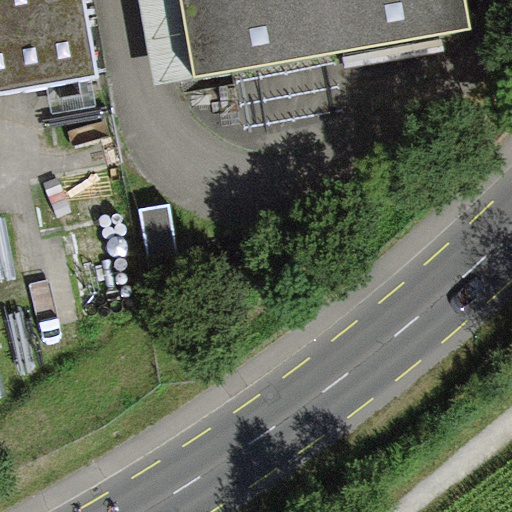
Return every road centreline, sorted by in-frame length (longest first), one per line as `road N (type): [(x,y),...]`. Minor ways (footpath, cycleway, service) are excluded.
road 1 (unknown): [(125,0),(154,139),(177,165),(207,181),(254,189),(312,180),(366,153),(476,63),(511,21)]
road 2 (secondary): [(115,511),(274,422),(511,224)]
